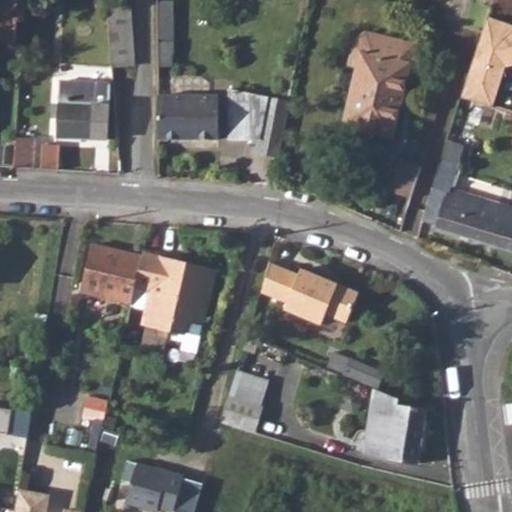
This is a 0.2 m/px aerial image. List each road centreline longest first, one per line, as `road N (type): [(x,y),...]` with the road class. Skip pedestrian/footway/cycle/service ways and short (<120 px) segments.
road 1 (residential): [(463,312),(436,276),(319,218),(139,199)]
road 2 (residential): [(490,511),(463,312)]
road 3 (unclassified): [(139,199),(145,0)]
road 4 (residential): [(139,199),(0,193)]
